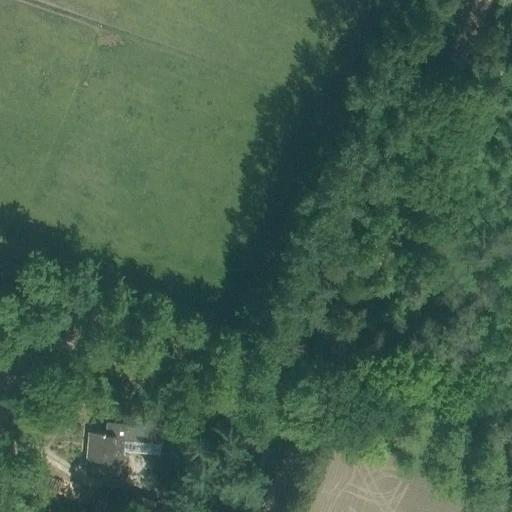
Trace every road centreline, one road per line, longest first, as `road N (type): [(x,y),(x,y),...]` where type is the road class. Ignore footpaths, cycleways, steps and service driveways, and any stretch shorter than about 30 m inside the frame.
road 1 (track): [(482,0),(271,511)]
road 2 (track): [(89,306),(511,467)]
road 3 (track): [(89,306),(57,356),(0,484)]
